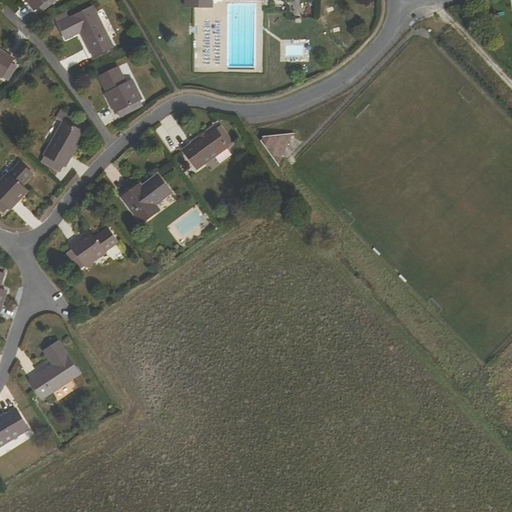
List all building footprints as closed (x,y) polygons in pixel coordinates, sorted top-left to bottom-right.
[(39,7),(47,1),(47,0),(25,0),(34,11),(39,7)] [(178,0),(178,9),(204,9),(204,0),(220,0),(228,0),(235,0),(236,0),(257,0),(178,0)] [(50,5),(47,1),(39,7),(42,11),(50,5)] [(303,12),(314,12),(314,2),(304,2),(303,12)] [(60,17),(62,22),(58,24),(66,39),(75,35),(72,29),(78,27),(81,32),(93,57),(113,46),(93,6),(69,18),(67,13),(60,17)] [(75,35),(81,32),(78,27),(72,29),(75,35)] [(0,77),(2,79),(14,60),(0,51),(0,77)] [(124,108),(135,103),(140,100),(142,99),(133,80),(127,83),(119,67),(100,77),(107,93),(106,94),(115,112),(118,111),(124,108)] [(127,113),(137,108),(135,103),(124,108),(127,113)] [(120,116),(127,113),(124,108),(118,111),(120,116)] [(79,130),(82,131),(86,124),(68,115),(67,117),(82,125),(79,130)] [(67,117),(64,122),(79,130),(82,125),(67,117)] [(83,132),(82,131),(79,130),(64,122),(63,122),(45,157),(65,167),(83,132)] [(213,125),(222,137),(226,133),(218,122),(213,125)] [(225,141),(222,137),(213,125),(212,124),(181,146),(183,149),(194,164),(194,165),(226,143),(225,141)] [(258,134),(274,158),(289,128),(260,130),(258,134)] [(0,207),(2,210),(6,206),(9,208),(11,210),(20,200),(18,198),(25,190),(22,187),(33,175),(21,165),(10,176),(8,174),(0,183),(0,207)] [(159,175),(142,187),(136,192),(133,188),(122,197),(141,224),(160,211),(155,205),(172,193),(159,175)] [(136,192),(142,187),(139,183),(133,188),(136,192)] [(27,192),(25,190),(18,198),(20,200),(27,192)] [(104,251),(116,241),(107,229),(95,238),(92,233),(82,240),(81,238),(70,246),(73,250),(75,253),(71,257),(74,261),(75,260),(82,269),(87,265),(88,266),(105,253),(104,251)] [(92,233),(90,231),(81,238),(82,240),(92,233)] [(79,374),(58,342),(44,352),(53,365),(30,381),(42,399),(79,374)] [(16,410),(0,419),(0,447),(29,430),(16,410)]
